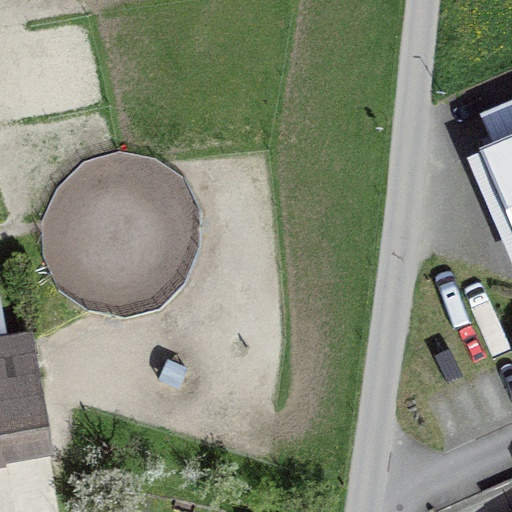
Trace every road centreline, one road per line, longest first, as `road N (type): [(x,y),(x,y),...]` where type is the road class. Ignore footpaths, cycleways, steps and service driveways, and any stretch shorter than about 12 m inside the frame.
road 1 (unclassified): [(424,0),(361,511)]
road 2 (unknown): [(367,471),(511,446)]
